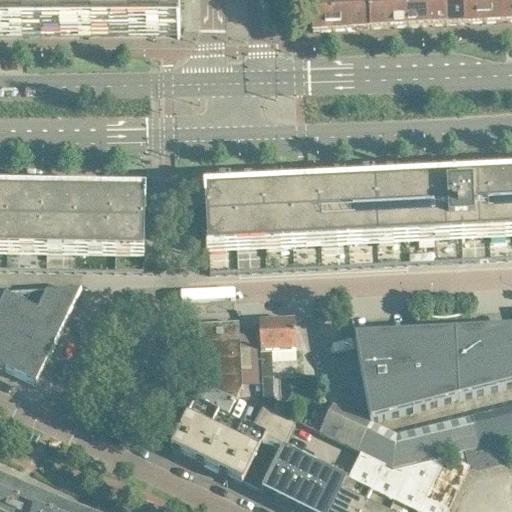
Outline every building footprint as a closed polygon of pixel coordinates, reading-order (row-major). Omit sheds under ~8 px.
[(0,0),(0,37),(177,37),(177,40),(180,40),(180,32),(179,0),(0,0)] [(311,0),(313,34),(332,33),(330,0),(328,0),(321,0),(311,0)] [(330,0),(332,33),(351,32),(349,0),(330,0)] [(349,0),(351,32),(369,31),(368,0),(349,0)] [(368,0),(369,31),(389,30),(387,0),(368,0)] [(387,0),(389,30),(407,29),(406,0),(387,0)] [(406,0),(407,29),(427,28),(425,0),(406,0)] [(425,0),(427,28),(445,27),(444,0),(425,0)] [(444,0),(445,27),(464,26),(462,0),(444,0)] [(462,0),(464,26),(483,25),(481,0),(462,0)] [(481,0),(483,25),(501,24),(500,0),(481,0)] [(511,0),(500,0),(501,24),(511,23),(511,0)] [(209,263),(209,274),(210,277),(511,262),(511,178),(445,182),(445,184),(457,183),(457,189),(252,200),(252,191),(245,192),(245,200),(206,202),(206,205),(206,215),(207,230),(208,240),(209,263)] [(0,273),(31,274),(144,276),(144,275),(144,260),(145,260),(145,245),(145,225),(145,205),(145,204),(131,204),(0,202),(0,273)] [(0,370),(31,385),(36,387),(82,294),(31,297),(5,298),(0,309),(0,370)] [(511,332),(505,333),(496,333),(476,334),(469,316),(470,316),(470,314),(464,317),(458,319),(451,320),(444,321),(459,402),(511,388),(511,332)] [(356,340),(371,425),(459,402),(444,321),(437,321),(430,320),(424,319),(421,318),(418,317),(418,318),(419,319),(413,337),(394,338),(376,339),(356,340)] [(263,409),(275,415),(272,354),(296,353),(295,323),(259,325),(263,409)] [(202,388),(195,403),(228,418),(235,404),(242,390),(239,326),(199,328),(202,388)] [(195,403),(187,419),(171,452),(242,486),(261,496),(277,463),(282,453),(296,425),(275,415),(263,409),(253,431),(228,418),(195,403)] [(318,436),(356,455),(370,425),(332,407),(318,436)] [(356,455),(362,457),(362,456),(370,459),(382,433),(383,432),(370,425),(356,455)] [(364,509),(370,511),(448,511),(479,450),(393,471),(370,459),(362,456),(362,457),(348,485),(347,484),(346,485),(340,498),(364,509)] [(282,453),(277,463),(261,496),(292,511),(333,511),(340,498),(346,485),(347,484),(282,453)] [(14,511),(24,489),(7,482),(0,498),(0,511),(14,511)] [(33,511),(40,496),(24,489),(14,511),(33,511)] [(52,511),(57,502),(40,496),(33,511),(52,511)] [(362,511),(364,509),(340,498),(333,511),(362,511)] [(73,511),(74,510),(57,502),(52,511),(73,511)]
